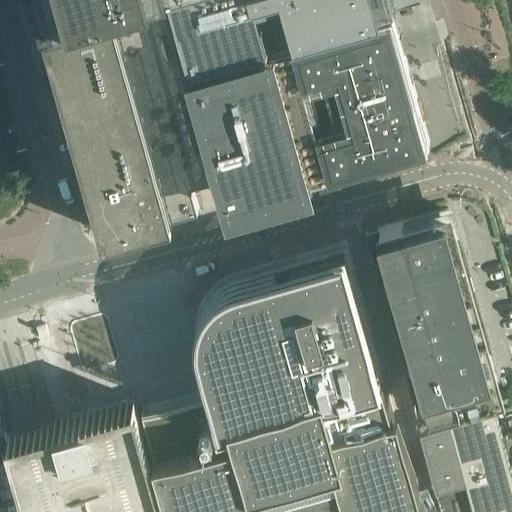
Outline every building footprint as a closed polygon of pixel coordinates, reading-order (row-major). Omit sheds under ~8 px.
[(43,19),(46,18),(45,18),(44,17),(45,16),(44,15),(45,15),(46,16),(49,15),(49,16),(54,15),(54,14),(56,13),(56,12),(57,11),(56,6),(54,1),(53,1),(53,0),(44,0),(39,2),(43,15),(42,15),(43,19)] [(46,18),(59,15),(111,0),(53,0),(53,1),(54,1),(56,6),(57,11),(56,12),(56,13),(54,14),(54,15),(49,16),(49,15),(46,16),(45,15),(44,15),(45,16),(44,17),(45,18),(46,18)] [(166,0),(130,0),(61,20),(46,24),(46,25),(47,24),(49,30),(55,53),(54,53),(57,63),(59,72),(59,73),(93,193),(95,200),(97,207),(98,207),(105,232),(113,230),(112,228),(118,226),(124,224),(125,228),(198,207),(199,207),(191,181),(204,177),(216,174),(166,0)] [(173,0),(191,62),(382,9),(379,0),(173,0)] [(379,0),(382,9),(386,8),(395,5),(393,0),(379,0)] [(430,141),(417,95),(415,89),(412,76),(409,67),(407,59),(405,51),(407,50),(407,49),(403,50),(401,43),(399,36),(403,35),(402,35),(400,35),(399,31),(399,30),(401,29),(401,28),(398,29),(396,22),(394,15),(397,14),(396,13),(394,14),(393,12),(393,10),(387,12),(191,67),(220,172),(228,198),(247,193),(258,190),(412,147),(430,141)] [(260,193),(253,195),(255,203),(262,201),(260,193)] [(492,359),(465,264),(464,261),(449,208),(406,220),(380,227),(389,259),(375,263),(387,307),(402,303),(432,410),(501,390),(494,368),(492,359)] [(98,219),(95,210),(87,212),(90,221),(98,219)] [(113,230),(115,236),(126,232),(125,228),(124,224),(118,226),(112,228),(113,230)] [(193,325),(194,332),(194,339),(207,384),(142,402),(173,511),(401,511),(422,506),(344,232),(287,249),(291,264),(276,268),(273,257),(237,268),(227,271),(218,277),(209,285),(204,291),(201,296),(199,301),(198,303),(197,306),(195,313),(194,319),(193,325)] [(492,359),(494,368),(501,366),(471,259),(464,261),(465,264),(492,359)] [(402,303),(387,307),(416,414),(432,410),(402,303)] [(511,511),(511,471),(510,464),(493,402),(451,413),(477,511),(511,511)] [(114,403),(94,408),(96,414),(115,409),(114,403)] [(165,511),(135,404),(116,409),(96,415),(88,417),(88,416),(83,418),(76,420),(70,422),(63,423),(59,425),(12,439),(27,494),(31,511),(165,511)] [(477,511),(451,413),(423,421),(447,511),(477,511)] [(23,511),(20,499),(7,502),(9,511),(23,511)]
